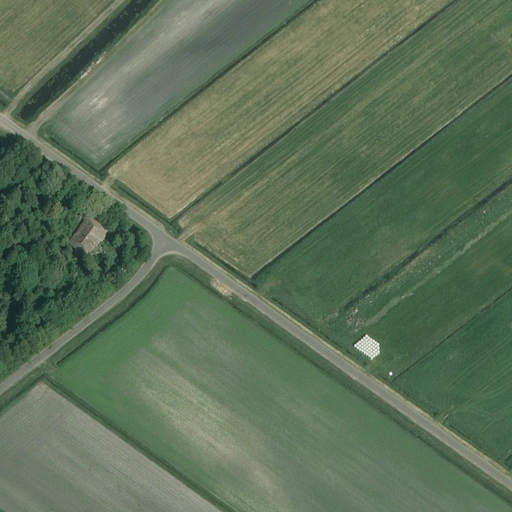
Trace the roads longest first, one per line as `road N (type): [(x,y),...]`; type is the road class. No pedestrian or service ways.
road 1 (unclassified): [(511,485),(165,238)]
road 2 (unclassified): [(0,388),(112,301),(165,238)]
road 3 (unclassified): [(165,238),(0,118)]
